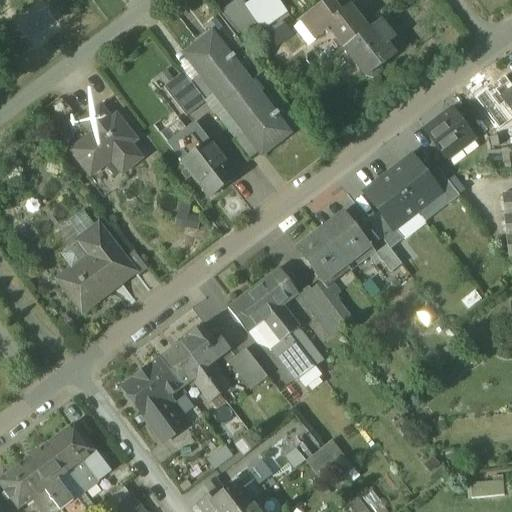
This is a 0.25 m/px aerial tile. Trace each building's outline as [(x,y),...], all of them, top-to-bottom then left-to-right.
[(241,0),(236,0),(218,15),(241,43),(262,26),(241,0)] [(345,0),(328,0),(305,18),(320,36),(329,29),(325,24),(349,5),(345,0)] [(349,5),(325,24),(329,29),(345,50),(369,31),(349,5)] [(369,31),(345,50),(366,77),(367,77),(373,79),(381,72),(380,66),(395,55),(386,43),(393,39),(380,23),(369,31)] [(228,58),(209,34),(181,56),(197,76),(214,97),(221,106),(249,84),(230,61),(233,59),(231,56),(228,58)] [(183,73),(164,88),(186,118),(206,103),(190,82),(183,73)] [(214,97),(197,76),(190,82),(206,103),(214,97)] [(249,84),(221,106),(227,114),(244,135),(261,156),(288,135),(275,117),(278,115),(276,113),(273,115),(249,84)] [(511,91),(502,99),(511,112),(511,91)] [(511,112),(502,99),(476,119),(490,138),(511,121),(511,112)] [(110,122),(99,108),(82,122),(92,136),(72,151),(91,175),(111,160),(122,173),(139,160),(128,146),(135,142),(116,118),(110,122)] [(451,111),(425,131),(447,160),(474,140),(451,111)] [(244,135),(227,114),(220,120),(236,141),(244,135)] [(197,125),(169,146),(182,163),(181,164),(209,199),(237,178),(210,142),(197,125)] [(427,177),(412,158),(399,168),(399,169),(389,177),(417,212),(438,196),(439,195),(426,179),(428,178),(427,177)] [(460,197),(438,169),(427,177),(428,178),(426,179),(439,195),(438,196),(447,207),(460,197)] [(417,212),(389,177),(379,185),(378,184),(365,194),(380,213),(381,215),(382,213),(394,229),(395,229),(417,212)] [(188,214),(189,203),(180,203),(178,225),(199,226),(199,215),(188,214)] [(88,258),(57,281),(82,314),(108,294),(101,286),(113,277),(116,280),(131,268),(99,226),(95,229),(83,213),(71,223),(83,238),(77,243),(88,258)] [(394,229),(382,213),(381,215),(380,213),(368,222),(387,246),(391,251),(404,240),(395,229),(394,229)] [(351,219),(326,238),(346,265),(347,267),(372,247),(351,219)] [(326,238),(324,236),(301,255),(323,283),(346,265),(326,238)] [(391,251),(387,246),(376,255),(391,274),(402,265),(391,251)] [(280,270),(254,290),(290,337),(301,329),(284,307),(299,295),(280,270)] [(323,283),(312,292),(316,298),(317,298),(328,290),(323,283)] [(340,294),(333,285),(328,290),(335,299),(340,294)] [(254,290),(228,310),(248,335),(250,334),(259,345),(265,340),(297,382),(315,369),(290,337),(254,290)] [(335,299),(328,290),(317,298),(331,318),(343,309),(335,299)] [(331,318),(317,298),(316,298),(306,306),(307,306),(326,333),(327,333),(331,339),(342,331),(331,318)] [(353,322),(343,309),(331,318),(342,331),(353,322)] [(211,321),(191,336),(190,338),(183,343),(205,372),(213,366),(233,351),(211,321)] [(205,372),(183,343),(162,360),(183,388),(197,378),(205,372)] [(267,379),(246,351),(228,365),(250,392),(267,379)] [(162,360),(130,384),(127,393),(145,417),(170,398),(183,388),(162,360)] [(230,388),(213,366),(205,372),(222,394),(230,388)] [(222,394),(205,372),(197,378),(198,384),(212,402),(222,394)] [(170,398),(145,417),(165,443),(182,429),(186,426),(178,415),(171,406),(174,404),(170,398)] [(192,405),(178,415),(186,426),(182,429),(186,434),(202,422),(204,421),(192,405)] [(296,413),(287,421),(294,429),(287,434),(306,459),(322,446),(296,413)] [(202,422),(186,434),(199,452),(216,439),(202,422)] [(111,470),(75,425),(71,428),(67,427),(56,436),(56,439),(48,446),(69,473),(85,461),(99,479),(111,470)] [(354,470),(332,442),(323,449),(323,450),(338,469),(345,478),(354,470)] [(48,446),(25,463),(61,509),(72,500),(62,487),(55,485),(69,473),(48,446)] [(225,446),(207,458),(213,467),(232,455),(225,446)] [(323,450),(307,462),(322,482),(338,469),(323,450)] [(61,509),(25,463),(0,482),(0,484),(7,493),(6,493),(12,502),(13,501),(21,511),(34,500),(43,511),(61,511),(62,511),(61,509)] [(239,480),(236,482),(216,497),(212,493),(196,505),(201,511),(212,511),(216,510),(217,511),(240,511),(252,503),(260,497),(262,495),(253,483),(255,481),(247,471),(238,478),(239,480)] [(502,481),(470,484),(471,499),(504,497),(502,481)] [(382,511),(385,510),(372,493),(363,499),(372,511),(382,511)] [(145,511),(133,495),(113,510),(114,511),(145,511)] [(252,503),(240,511),(258,511),(256,508),(264,502),(260,497),(252,503)]
